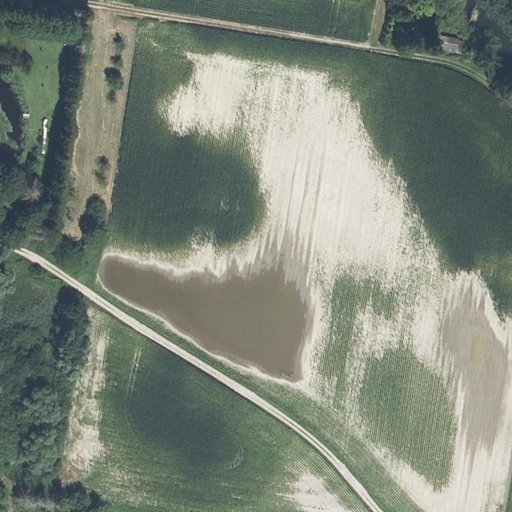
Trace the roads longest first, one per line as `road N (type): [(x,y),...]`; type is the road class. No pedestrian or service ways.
road 1 (track): [(0,244),(256,400),(321,447),(377,511)]
road 2 (track): [(83,0),(449,61),(499,90)]
